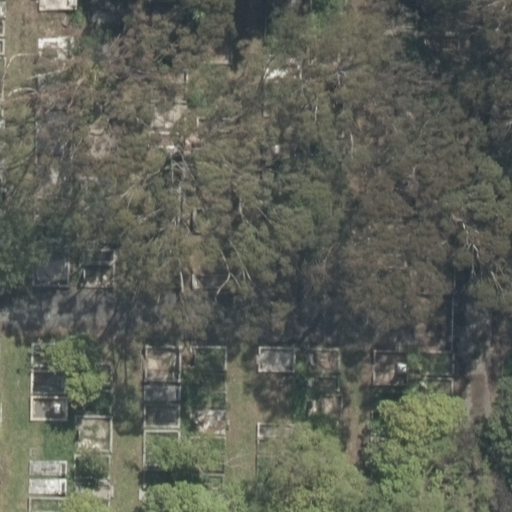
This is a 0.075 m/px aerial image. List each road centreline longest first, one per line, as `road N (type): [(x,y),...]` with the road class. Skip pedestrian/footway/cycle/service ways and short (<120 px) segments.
road 1 (track): [(481,511),(499,0)]
road 2 (track): [(0,323),(511,336)]
